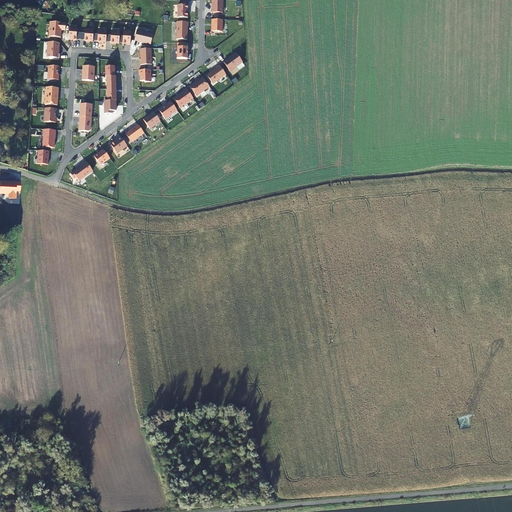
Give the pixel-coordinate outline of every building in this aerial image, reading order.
[(223,0),(221,0),(212,0),(212,4),(213,4),(213,6),(212,6),(212,13),(223,13),(223,0)] [(178,18),(188,18),(188,10),(189,10),(189,5),(178,5),(178,18)] [(223,20),(212,20),(211,31),(222,32),(223,20)] [(50,22),(49,37),(61,38),(61,31),(65,31),(66,24),(50,22)] [(188,26),(188,22),(177,22),(176,40),(187,40),(187,26),(188,26)] [(77,41),(78,28),(70,27),(69,40),(77,41)] [(84,42),(93,42),(94,31),(85,30),(84,42)] [(98,43),(106,43),(107,32),(98,31),(98,43)] [(123,45),(130,45),(131,32),(124,31),(123,45)] [(135,41),(151,45),(154,35),(137,31),(135,41)] [(119,44),(120,33),(111,32),(111,44),(119,44)] [(59,55),(60,43),(48,43),(47,58),(60,59),(60,55),(59,55)] [(187,48),(187,44),(177,43),(177,59),(187,59),(187,54),(187,51),(188,51),(188,48),(187,48)] [(151,49),(141,49),(141,65),(152,65),(151,49)] [(235,54),(224,63),(230,71),(241,63),(235,54)] [(226,75),(219,65),(216,68),(216,69),(206,76),(213,85),(226,75)] [(60,67),(49,66),(48,80),(59,81),(59,75),(59,72),(60,72),(60,67)] [(83,66),(83,81),(94,82),(95,67),(83,66)] [(107,77),(115,77),(115,67),(105,67),(106,77),(107,77)] [(140,82),(144,82),(145,83),(151,83),(150,70),(139,71),(139,75),(140,75),(140,82)] [(115,77),(107,77),(107,90),(116,89),(116,85),(116,77),(115,77)] [(210,87),(202,77),(198,80),(199,81),(197,82),(189,87),(196,97),(210,87)] [(57,106),(59,88),(47,88),(45,105),(57,106)] [(116,89),(107,90),(107,102),(116,102),(116,101),(116,94),(116,89)] [(193,99),(186,89),(182,92),(183,93),(173,99),(180,108),(193,99)] [(116,102),(107,102),(104,102),(105,115),(112,115),(112,112),(116,112),(116,102)] [(177,111),(171,102),(166,105),(167,106),(164,107),(164,106),(158,110),(165,119),(177,111)] [(92,105),(81,104),(80,117),(92,118),(92,105)] [(57,114),(58,110),(45,109),(45,122),(56,123),(56,114),(57,114)] [(160,122),(154,113),(150,115),(151,116),(148,117),(147,117),(143,120),(150,129),(160,122)] [(92,118),(80,117),(79,131),(89,132),(91,130),(92,118)] [(144,133),(138,125),(125,134),(132,143),(144,133)] [(44,130),(43,147),(54,148),(54,143),(54,142),(54,140),(55,140),(56,131),(44,130)] [(116,142),(115,142),(111,145),(117,154),(127,146),(121,137),(117,140),(118,140),(116,142)] [(110,159),(104,150),(94,157),(101,166),(110,159)] [(49,165),(49,152),(38,151),(38,164),(49,165)] [(93,171),(86,162),(71,174),(74,179),(76,177),(79,181),(93,171)] [(20,191),(20,182),(11,182),(11,183),(8,183),(8,182),(0,181),(0,193),(9,194),(8,199),(16,199),(16,191),(20,191)]
